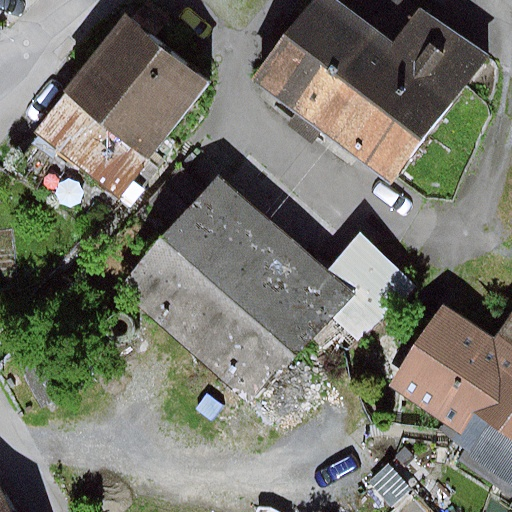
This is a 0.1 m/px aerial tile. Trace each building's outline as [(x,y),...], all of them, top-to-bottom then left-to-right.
[(481,55),(405,0),(357,0),(351,9),(338,0),(313,0),(257,78),(392,176),(481,55)] [(128,18),(154,37),(166,20),(141,1),(128,18)] [(154,37),(128,18),(39,135),(120,196),(209,79),(154,37)] [(327,272),(217,179),(115,292),(244,403),(328,320),(359,343),(414,286),(359,233),(327,272)] [(511,364),(511,348),(495,337),(444,305),(389,388),(463,438),(478,414),(511,364)] [(511,311),(495,337),(511,348),(511,364),(478,414),(511,437),(511,311)] [(389,466),(371,482),(391,506),(410,489),(389,466)] [(0,511),(16,511),(0,484),(0,511)]
